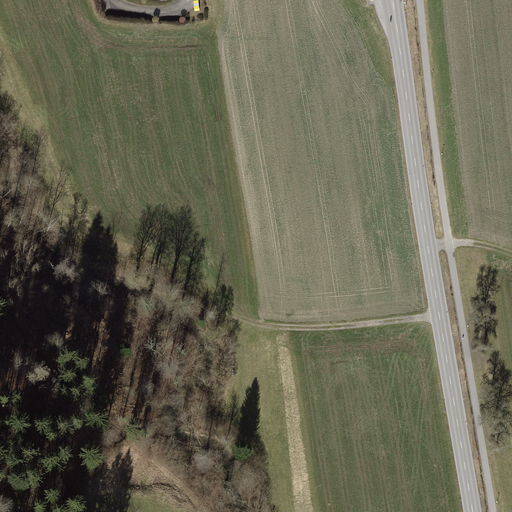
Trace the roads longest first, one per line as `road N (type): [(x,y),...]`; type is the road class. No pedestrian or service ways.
road 1 (secondary): [(392,0),(472,511)]
road 2 (track): [(207,299),(262,325),(293,329),(438,315)]
